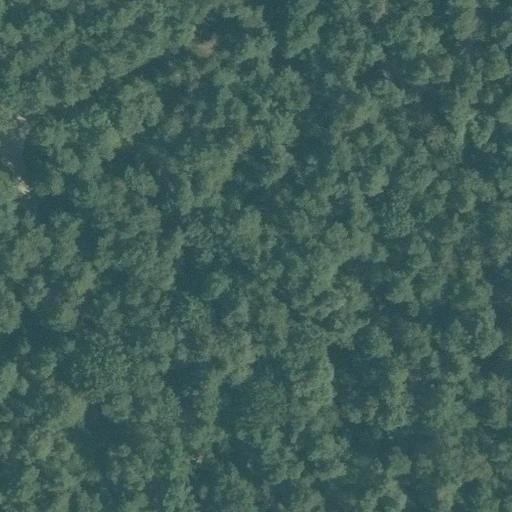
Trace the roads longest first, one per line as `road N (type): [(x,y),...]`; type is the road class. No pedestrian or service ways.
road 1 (unclassified): [(116,511),(6,128),(0,131)]
road 2 (track): [(214,0),(29,100),(6,128)]
